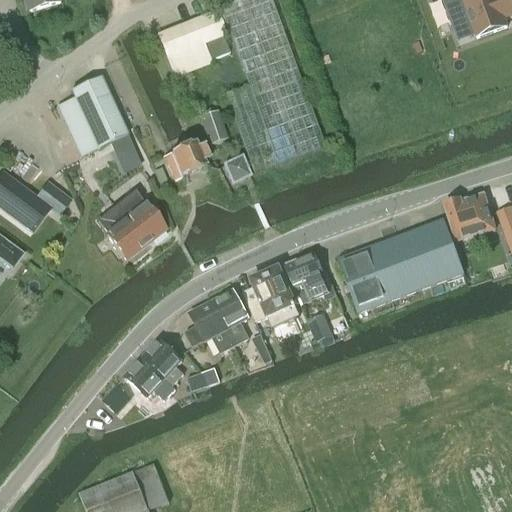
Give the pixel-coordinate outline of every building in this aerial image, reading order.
[(20,0),(25,14),(59,5),(57,0),(20,0)] [(155,38),(172,80),(210,65),(209,63),(227,55),(221,39),(225,38),(223,33),(226,32),(234,56),(246,89),(223,99),(251,177),(323,151),(269,0),(246,0),(218,10),(215,15),(155,38)] [(440,0),(451,29),(469,22),(476,40),(506,29),(503,20),(511,17),(511,7),(509,0),(440,0)] [(70,94),(73,101),(54,109),(78,160),(96,151),(96,152),(126,138),(98,81),(70,94)] [(208,148),(226,141),(215,113),(197,119),(208,148)] [(174,183),(204,170),(201,165),(208,162),(202,148),(195,151),(194,147),(170,157),(173,165),(167,167),(174,183)] [(240,160),(221,168),(230,188),(249,180),(240,160)] [(161,169),(153,173),(158,184),(166,180),(161,169)] [(1,174),(0,175),(0,212),(31,236),(49,213),(33,201),(34,200),(1,174)] [(34,200),(33,201),(49,213),(57,220),(69,203),(45,185),(34,200)] [(116,208),(118,210),(115,212),(144,248),(163,234),(143,207),(142,208),(132,196),(116,208)] [(455,245),(494,232),(482,196),(461,203),(460,201),(442,207),(455,245)] [(144,248),(115,212),(118,210),(116,208),(95,224),(105,237),(103,238),(124,264),(144,248)] [(511,217),(509,210),(495,215),(510,252),(511,255),(511,254),(511,217)] [(442,222),(336,262),(357,316),(462,275),(442,222)] [(0,262),(11,270),(20,257),(0,241),(0,262)] [(305,296),(306,300),(311,301),(327,294),(321,280),(322,279),(312,256),(282,269),(296,300),(305,296)] [(252,290),(240,295),(254,325),(265,320),(265,321),(266,320),(271,331),(299,319),(294,308),(278,270),(264,277),(260,275),(254,278),(253,281),(249,283),(252,290)] [(247,321),(232,292),(209,304),(233,349),(247,341),(239,326),(247,321)] [(210,341),(219,356),(233,349),(209,304),(187,316),(194,329),(183,335),(191,351),(202,345),(210,341)] [(331,337),(321,315),(306,322),(316,344),(331,337)] [(257,354),(267,349),(261,336),(251,341),(257,354)] [(140,360),(163,382),(171,389),(176,384),(183,377),(175,369),(180,363),(157,342),(140,360)] [(173,391),(171,389),(163,382),(140,360),(123,379),(146,400),(152,394),(162,403),(173,391)] [(185,381),(189,394),(218,384),(213,371),(185,381)] [(115,387),(101,403),(115,416),(129,400),(115,387)] [(77,496),(83,511),(147,511),(167,505),(152,467),(132,474),(77,496)]
